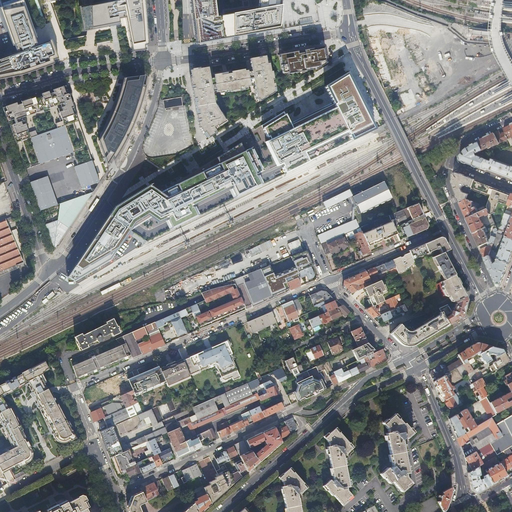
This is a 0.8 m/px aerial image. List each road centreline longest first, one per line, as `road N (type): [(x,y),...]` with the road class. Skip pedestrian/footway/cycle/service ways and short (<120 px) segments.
road 1 (secondary): [(474,284),(350,31)]
road 2 (residential): [(368,376),(113,494)]
road 3 (residential): [(328,279),(74,388)]
road 4 (tertiary): [(47,272),(127,166),(161,61)]
road 5 (residential): [(161,61),(350,31)]
road 6 (residential): [(0,96),(76,70),(161,61)]
road 7 (tertiary): [(221,511),(342,404)]
road 8 (residential): [(416,368),(453,449),(462,507)]
road 9 (residential): [(496,299),(453,200),(449,163)]
road 10 (residential): [(47,272),(0,137)]
